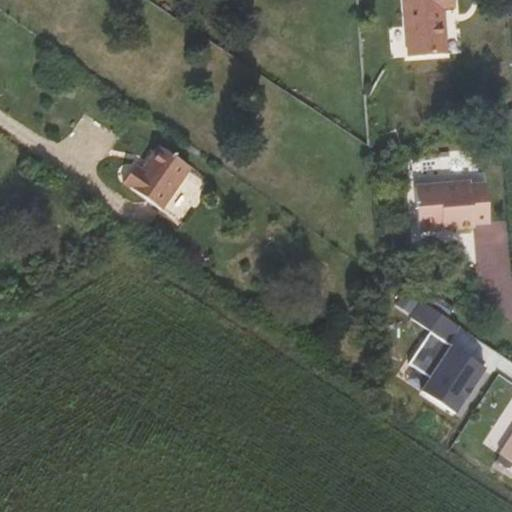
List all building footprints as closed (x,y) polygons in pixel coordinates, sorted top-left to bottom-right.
[(403,0),(408,63),(444,60),(441,11),(453,10),(452,0),(403,0)] [(115,182),(151,206),(180,165),(152,145),(134,170),(127,165),(115,182)] [(469,188),(447,190),(450,235),(473,233),(472,230),(488,229),(485,190),(469,192),(469,188)] [(450,235),(447,190),(413,193),(417,237),(450,235)] [(450,345),(418,391),(454,417),(486,371),(450,345)] [(511,421),(492,451),(511,463),(511,421)]
